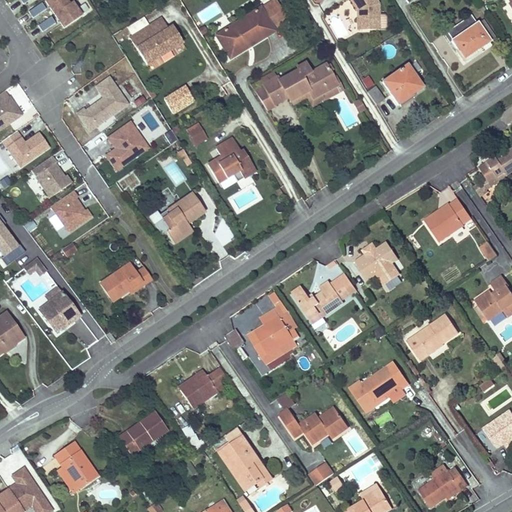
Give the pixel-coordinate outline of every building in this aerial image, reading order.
[(45,0),(67,30),(81,20),(85,18),(75,3),(71,6),(67,0),(45,0)] [(350,0),(357,11),(360,10),(363,14),(363,31),(379,31),(379,6),(375,0),(350,0)] [(215,36),(227,57),(248,44),(251,47),(275,32),(274,30),(287,22),(274,1),(261,9),(260,9),(215,36)] [(41,2),(29,12),(34,19),(47,9),(41,2)] [(51,16),(39,26),(44,33),(56,24),(51,16)] [(490,43),(478,25),(477,24),(476,24),(471,17),(447,33),(453,41),(451,41),(464,60),(490,43)] [(129,38),(136,49),(169,28),(163,18),(129,38)] [(484,21),(478,25),(490,43),(495,39),(484,21)] [(146,65),(182,43),(172,27),(169,28),(136,49),(146,65)] [(248,44),(227,57),(229,60),(251,47),(248,44)] [(277,79),(254,91),(266,111),(275,106),(275,105),(287,98),(290,102),(309,92),(313,99),(337,86),(326,65),(303,78),(299,71),(279,82),(277,79)] [(407,65),(382,82),(398,105),(422,89),(407,65)] [(366,90),(374,85),(368,75),(360,80),(366,90)] [(105,121),(128,105),(109,79),(96,89),(103,100),(85,112),(84,110),(77,115),(89,133),(96,128),(94,124),(101,120),(105,121)] [(172,114),(193,100),(185,86),(164,100),(172,114)] [(309,92),(290,102),(292,106),(306,98),(312,107),(340,92),(337,86),(313,99),(309,92)] [(367,93),(376,105),(384,99),(376,87),(367,93)] [(0,130),(21,116),(4,91),(0,94),(0,130)] [(147,102),(144,97),(135,102),(138,107),(147,102)] [(365,109),(360,99),(353,103),(359,112),(365,109)] [(146,151),(133,134),(137,132),(130,123),(108,139),(116,149),(105,157),(116,172),(146,151)] [(198,125),(187,132),(195,146),(207,139),(198,125)] [(20,168),(49,148),(39,134),(20,147),(16,141),(21,139),(16,132),(2,142),(20,168)] [(149,149),(137,132),(133,134),(146,151),(149,149)] [(218,184),(232,176),(237,172),(242,180),(252,174),(247,167),(252,164),(244,151),(241,153),(232,139),(216,149),(221,157),(207,165),(218,184)] [(478,168),(488,183),(505,173),(507,176),(511,172),(511,149),(497,160),(495,157),(478,168)] [(178,161),(182,158),(185,157),(181,151),(175,155),(178,161)] [(71,183),(66,176),(64,177),(55,164),(56,163),(52,156),(31,171),(50,198),(71,183)] [(252,164),(247,167),(252,174),(256,171),(252,164)] [(237,172),(232,176),(237,183),(242,180),(237,172)] [(505,173),(488,183),(490,187),(507,176),(505,173)] [(14,185),(8,176),(0,181),(0,182),(5,190),(14,185)] [(92,219),(87,211),(84,212),(75,199),(77,198),(73,192),(52,206),(71,233),(92,219)] [(171,215),(162,220),(169,230),(167,232),(173,241),(189,230),(186,225),(184,222),(188,220),(190,223),(204,214),(192,195),(168,211),(171,215)] [(444,212),(426,224),(439,243),(464,226),(463,225),(471,219),(457,200),(449,206),(447,204),(442,208),(444,212)] [(442,208),(423,220),(426,224),(444,212),(442,208)] [(20,248),(0,220),(0,252),(5,259),(20,248)] [(29,232),(36,226),(31,220),(24,226),(29,232)] [(162,220),(160,222),(167,232),(169,230),(162,220)] [(189,230),(173,241),(175,244),(191,233),(189,230)] [(364,256),(363,255),(354,261),(367,281),(378,274),(391,265),(398,260),(386,242),(376,248),(364,256)] [(360,250),(363,255),(364,256),(376,248),(372,242),(360,250)] [(479,248),(488,262),(497,257),(487,242),(479,248)] [(79,252),(73,244),(63,251),(69,259),(79,252)] [(36,260),(24,269),(29,276),(35,271),(39,277),(45,272),(36,260)] [(113,304),(129,292),(141,284),(143,286),(151,280),(143,269),(135,274),(128,265),(99,284),(113,304)] [(391,265),(378,274),(382,279),(395,271),(391,265)] [(511,314),(511,294),(507,287),(508,286),(502,276),(490,284),(495,292),(497,294),(492,297),(491,295),(488,291),(473,301),(477,307),(485,318),(487,321),(502,311),(507,318),(511,314)] [(29,280),(22,286),(33,301),(40,295),(48,290),(43,283),(35,289),(29,280)] [(303,291),(293,297),(310,322),(319,315),(321,318),(342,303),(329,283),(319,289),(322,294),(314,299),(311,301),(308,298),(303,291)] [(141,284),(129,292),(131,295),(143,286),(141,284)] [(291,293),(293,297),(303,291),(301,287),(291,293)] [(62,294),(59,288),(46,298),(50,303),(62,294)] [(363,292),(358,295),(365,305),(370,302),(363,292)] [(56,333),(62,328),(67,324),(68,326),(80,317),(62,294),(50,303),(40,311),(56,333)] [(485,318),(477,307),(473,310),(481,321),(485,318)] [(260,318),(264,325),(278,317),(274,310),(260,318)] [(0,354),(3,352),(2,350),(13,342),(14,345),(23,338),(6,313),(0,317),(0,354)] [(319,315),(310,322),(312,325),(321,318),(319,315)] [(421,344),(412,349),(420,362),(429,355),(426,351),(440,341),(443,345),(458,334),(446,315),(416,336),(421,344)] [(264,325),(246,336),(261,359),(279,348),(293,340),(279,316),(278,317),(264,325)] [(232,332),(224,337),(233,351),(242,346),(232,332)] [(416,336),(407,342),(412,349),(421,344),(416,336)] [(426,351),(429,355),(443,346),(443,345),(440,341),(426,351)] [(2,350),(3,352),(4,354),(15,346),(14,345),(13,342),(2,350)] [(279,348),(261,359),(265,365),(283,355),(279,348)] [(505,368),(497,357),(492,361),(499,371),(505,368)] [(362,386),(375,404),(387,395),(400,387),(402,391),(410,385),(402,374),(395,379),(387,369),(362,386)] [(201,371),(176,387),(192,410),(223,389),(212,374),(206,378),(201,371)] [(420,377),(417,380),(427,394),(431,392),(420,377)] [(489,389),(494,385),(490,379),(484,383),(489,389)] [(489,389),(484,383),(479,387),(483,393),(489,389)] [(287,395),(277,400),(283,410),(293,405),(287,395)] [(387,395),(375,404),(376,407),(389,398),(387,395)] [(321,422),(319,419),(315,414),(299,425),(288,409),(278,417),(295,440),(304,434),(312,446),(328,435),(331,440),(348,429),(336,412),(321,422)] [(334,409),(319,419),(321,422),(336,412),(334,409)] [(496,449),(503,444),(502,443),(511,436),(511,438),(511,437),(511,414),(510,410),(483,429),(496,449)] [(129,437),(126,432),(118,437),(131,456),(167,431),(154,413),(139,423),(142,428),(129,437)] [(139,423),(126,432),(129,437),(142,428),(139,423)] [(227,437),(231,443),(242,436),(237,430),(227,437)] [(233,447),(220,455),(246,493),(258,484),(264,480),(252,464),(258,460),(242,436),(231,443),(233,447)] [(502,443),(503,444),(505,448),(511,443),(511,438),(511,436),(502,443)] [(231,443),(218,452),(220,455),(233,447),(231,443)] [(54,457),(62,468),(76,490),(96,477),(73,444),(54,457)] [(487,458),(484,459),(496,476),(498,474),(487,458)] [(264,480),(258,484),(260,488),(272,480),(258,460),(252,464),(264,480)] [(334,474),(326,463),(309,476),(317,486),(334,474)] [(434,480),(447,471),(443,465),(430,475),(434,480)] [(54,511),(25,468),(11,477),(16,485),(10,489),(26,511),(32,507),(34,511),(54,511)] [(76,490),(62,468),(56,471),(71,493),(76,490)] [(430,509),(445,498),(466,483),(456,469),(449,473),(447,471),(434,480),(418,492),(430,509)] [(345,489),(338,478),(330,483),(336,494),(345,489)] [(466,483),(445,498),(447,500),(468,486),(466,483)] [(358,495),(361,500),(379,490),(376,484),(358,495)] [(0,511),(23,511),(8,490),(0,495),(0,511)] [(362,502),(347,510),(348,511),(377,511),(389,505),(379,490),(361,500),(362,502)] [(253,511),(243,496),(236,500),(244,511),(253,511)] [(154,503),(150,506),(154,511),(160,511),(154,503)]
